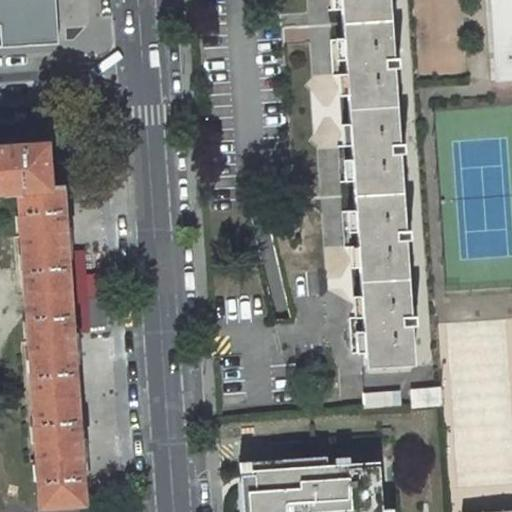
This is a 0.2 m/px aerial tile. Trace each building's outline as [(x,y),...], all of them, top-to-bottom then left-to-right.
[(93,0),(0,0),(0,48),(51,44),(96,40),(93,0)] [(365,369),(413,366),(388,0),(339,0),(343,43),(353,190),(365,369)] [(511,0),(488,0),(495,82),(511,81),(511,0)] [(0,193),(19,193),(40,507),(83,504),(80,462),(85,461),(83,438),(78,438),(72,356),(77,356),(75,333),(71,333),(65,251),(70,251),(68,228),(63,228),(60,186),(47,187),(44,146),(3,149),(3,144),(0,144),(0,193)] [(441,405),(440,389),(411,391),(413,407),(441,405)] [(364,395),(365,409),(400,406),(399,392),(364,395)] [(382,511),(379,463),(327,467),(326,441),(300,443),(302,463),(317,477),(323,477),(323,487),(314,488),(314,486),(262,489),(262,491),(247,492),(248,511),(382,511)] [(246,466),(247,492),(262,491),(262,489),(314,486),(314,488),(323,487),(323,477),(317,477),(302,463),(246,466)]
